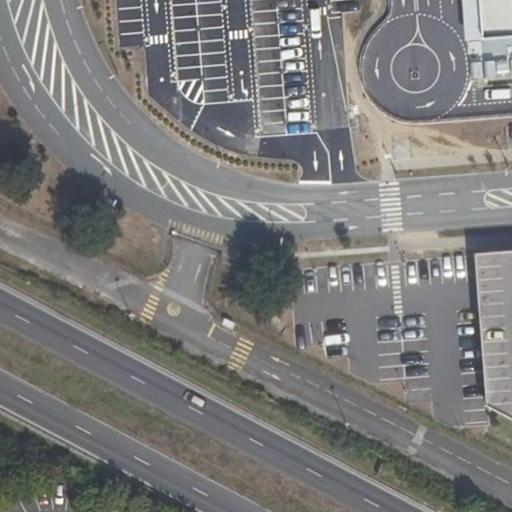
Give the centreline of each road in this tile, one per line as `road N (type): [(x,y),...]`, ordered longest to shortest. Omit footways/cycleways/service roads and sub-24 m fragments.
road 1 (primary): [(390,511),(0,306)]
road 2 (primary): [(0,386),(236,511)]
